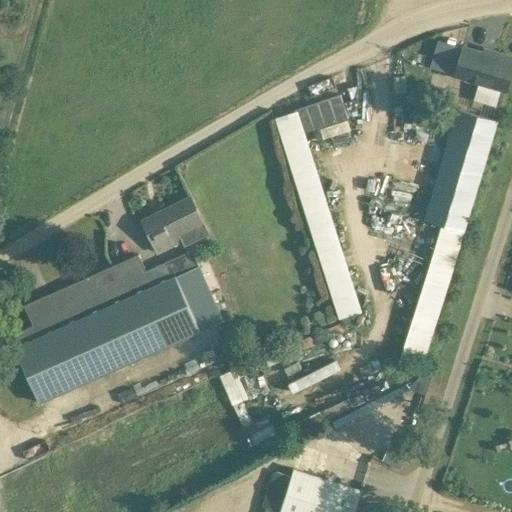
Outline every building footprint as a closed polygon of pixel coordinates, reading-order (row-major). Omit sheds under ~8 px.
[(482,85),(506,91),(511,70),(511,63),(502,61),(504,55),(484,49),(482,52),(463,46),(454,77),(482,85)] [(423,98),(414,88),(405,96),(413,106),(423,98)] [(294,109),(295,111),(302,132),(305,131),(348,117),(341,94),(294,109)] [(497,120),(478,114),(456,108),(424,219),(463,231),(497,120)] [(158,253),(184,242),(185,245),(209,234),(190,196),(142,220),(158,253)] [(39,402),(200,329),(175,276),(199,265),(192,249),(146,270),(139,253),(24,305),(33,325),(10,335),(15,347),(39,402)] [(277,511),(354,511),(361,489),(293,468),(291,475),(273,470),(261,507),(277,511)]
